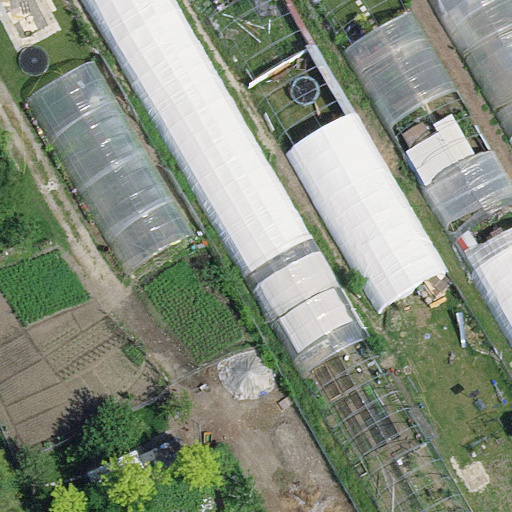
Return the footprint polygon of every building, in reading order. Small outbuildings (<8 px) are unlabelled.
[(511,0),(466,0),(511,112),(511,0)] [(392,109),(456,86),(427,8),(364,31),(392,109)] [(118,56),(50,86),(129,263),(198,232),(118,56)] [(415,139),(451,220),(511,193),(511,157),(505,141),(481,152),(465,117),(415,139)] [(382,303),(453,273),(403,157),(332,186),(382,303)] [(491,251),(511,241),(511,197),(475,215),(491,251)] [(301,348),(364,316),(328,246),(265,278),(301,348)] [(511,314),(511,247),(483,264),(511,314)]
